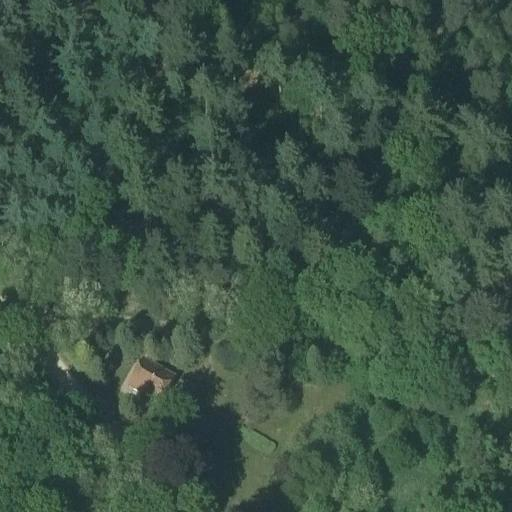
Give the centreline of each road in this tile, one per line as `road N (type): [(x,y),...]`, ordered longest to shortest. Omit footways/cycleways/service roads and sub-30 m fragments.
road 1 (track): [(511,374),(34,322)]
road 2 (track): [(185,511),(34,322)]
